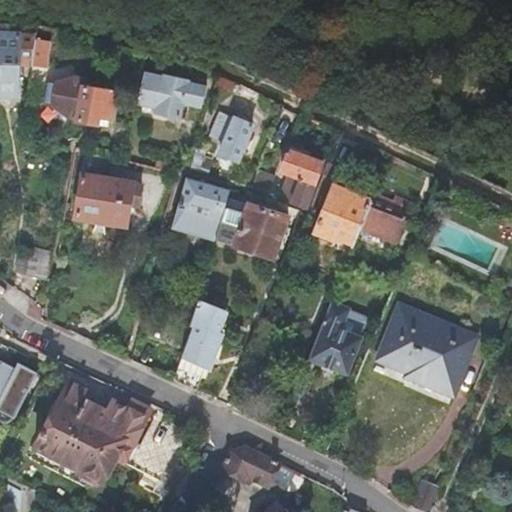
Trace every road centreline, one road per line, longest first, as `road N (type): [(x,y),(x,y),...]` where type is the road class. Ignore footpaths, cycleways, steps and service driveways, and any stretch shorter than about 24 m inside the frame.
road 1 (track): [(511,87),(259,0)]
road 2 (residential): [(226,422),(0,315)]
road 3 (residential): [(386,511),(226,422)]
